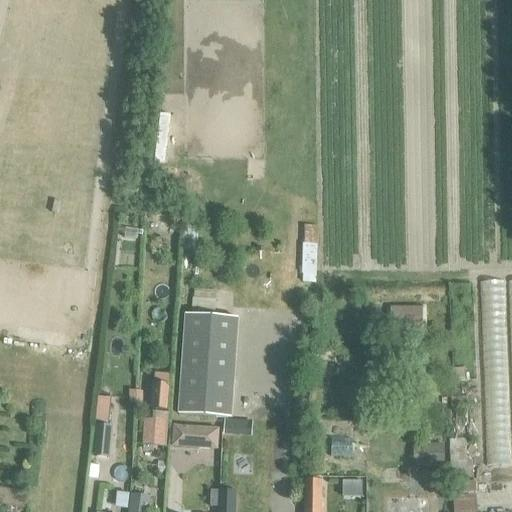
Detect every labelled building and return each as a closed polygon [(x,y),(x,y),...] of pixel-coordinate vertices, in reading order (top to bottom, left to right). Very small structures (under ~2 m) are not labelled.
[(317,226),(304,226),(303,244),(316,244),(317,226)] [(184,227),(183,251),(192,252),(194,252),(195,228),(184,227)] [(303,244),(302,244),(302,283),(316,283),(316,244),(303,244)] [(184,316),(177,415),(231,419),(238,320),(215,318),(217,303),(193,300),(192,317),(184,316)] [(464,370),(451,371),(452,383),(465,382),(464,370)] [(151,387),(149,411),(166,412),(168,387),(151,387)] [(97,399),(95,423),(108,424),(110,400),(97,399)] [(151,413),(150,446),(165,447),(166,414),(151,413)] [(224,420),(223,434),(233,435),(234,421),(224,420)] [(95,425),(92,456),(108,458),(111,427),(95,425)] [(196,428),(194,449),(216,450),(218,430),(196,428)] [(465,440),(449,441),(454,511),(476,511),(475,483),(473,483),(472,462),(466,462),(465,440)] [(303,511),(320,511),(321,483),(305,482),(303,511)] [(0,506),(25,510),(27,492),(0,489),(0,506)] [(210,492),(210,508),(219,508),(220,492),(210,492)] [(221,493),(219,511),(234,511),(235,493),(221,493)] [(129,511),(148,511),(151,498),(132,496),(129,511)]
